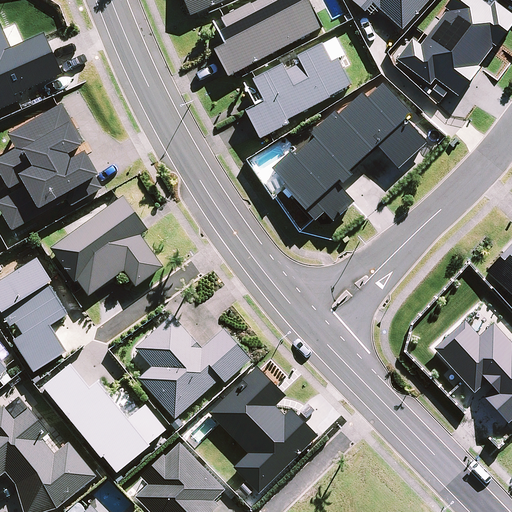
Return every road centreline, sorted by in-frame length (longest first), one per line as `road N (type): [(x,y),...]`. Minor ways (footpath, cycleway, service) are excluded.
road 1 (tertiary): [(109,0),(172,133),(224,218),(311,329)]
road 2 (residential): [(511,125),(468,180),(311,329)]
road 3 (tertiary): [(311,329),(488,511)]
